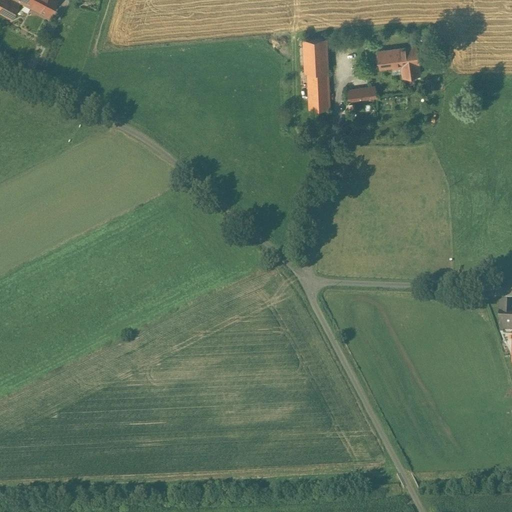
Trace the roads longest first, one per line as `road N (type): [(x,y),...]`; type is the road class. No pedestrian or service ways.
road 1 (unclassified): [(306,283),(147,143),(0,75)]
road 2 (unclassified): [(420,511),(306,283)]
road 3 (unclassified): [(511,290),(306,283)]
